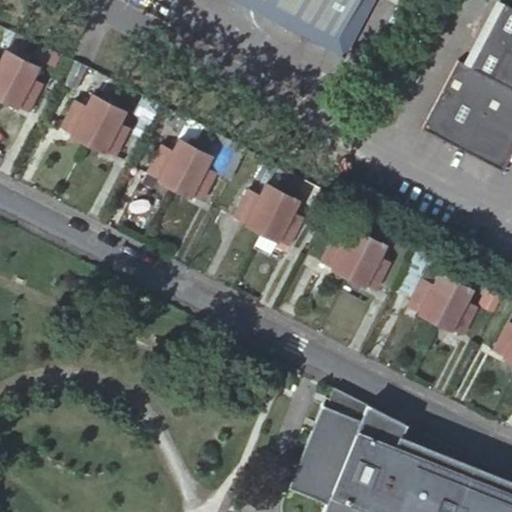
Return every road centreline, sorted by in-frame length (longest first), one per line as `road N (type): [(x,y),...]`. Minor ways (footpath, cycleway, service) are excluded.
road 1 (residential): [(0,194),(511,453)]
road 2 (unknown): [(329,99),(511,215)]
